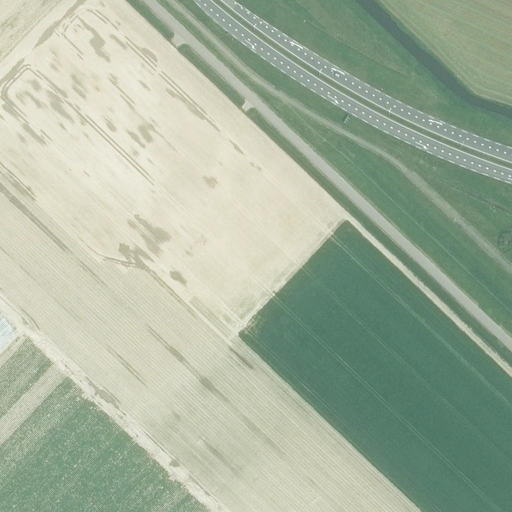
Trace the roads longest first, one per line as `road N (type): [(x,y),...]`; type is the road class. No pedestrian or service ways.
road 1 (unclassified): [(511,346),(148,0)]
road 2 (primary): [(201,0),(378,121),(511,176)]
road 3 (primary): [(511,155),(387,102),(226,0)]
